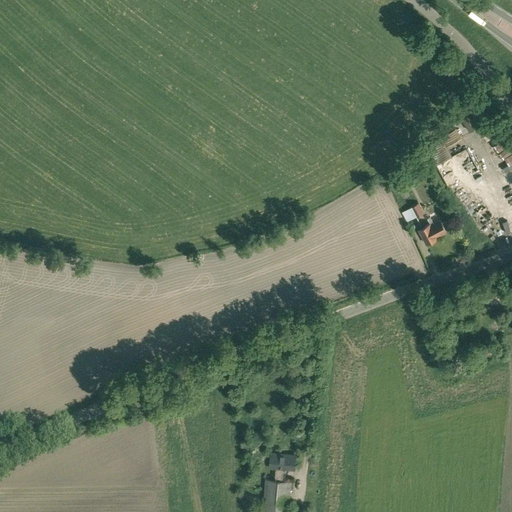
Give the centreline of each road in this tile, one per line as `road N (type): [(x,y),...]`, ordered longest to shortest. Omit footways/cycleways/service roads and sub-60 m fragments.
road 1 (tertiary): [(0,456),(176,376),(511,256)]
road 2 (unknown): [(310,327),(299,493)]
road 3 (unclassified): [(413,0),(450,30),(511,105)]
